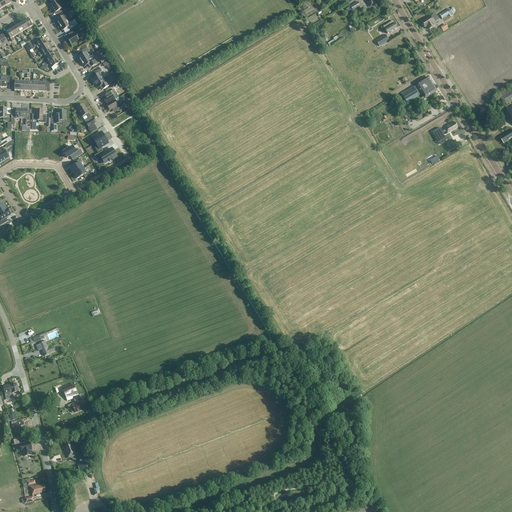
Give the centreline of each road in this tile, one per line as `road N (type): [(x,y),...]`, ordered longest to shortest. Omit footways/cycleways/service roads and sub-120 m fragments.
road 1 (unclassified): [(41,442),(281,351)]
road 2 (track): [(187,511),(308,464),(322,426),(370,395)]
road 3 (secondary): [(511,194),(393,0)]
road 4 (track): [(168,511),(304,459),(313,425)]
road 5 (residential): [(24,220),(71,191),(53,166),(16,165),(0,175)]
